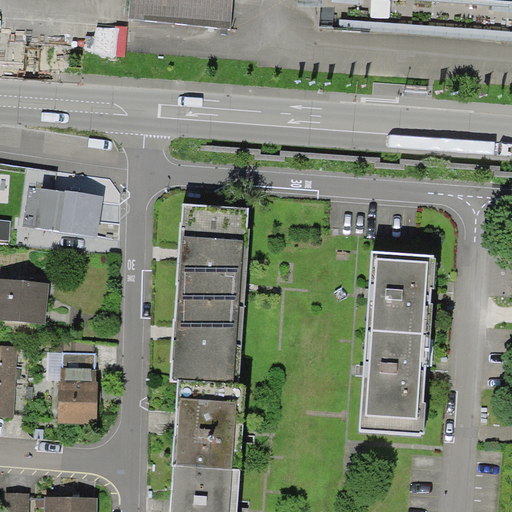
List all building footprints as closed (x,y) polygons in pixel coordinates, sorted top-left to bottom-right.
[(232,0),(130,0),(129,19),(230,27),(232,0)] [(404,84),(373,82),(372,95),(404,97),(404,84)] [(97,237),(103,196),(76,192),(65,190),(65,191),(41,188),(35,228),(97,237)] [(178,252),(176,284),(246,288),(250,228),(248,228),(249,208),(183,204),(181,223),(180,223),(178,252)] [(11,221),(0,219),(0,239),(9,240),(11,221)] [(434,255),(371,250),(366,329),(430,334),(433,304),(431,304),(431,295),(432,287),(434,288),(436,258),(434,258),(434,255)] [(50,283),(0,277),(0,319),(46,324),(47,312),(50,283)] [(241,383),(246,288),(176,284),(174,319),(173,319),(172,330),(170,362),(171,362),(170,382),(177,382),(178,379),(241,383)] [(429,362),(430,334),(366,329),(359,432),(420,436),(421,434),(424,434),(426,402),(424,402),(427,365),(429,366),(429,362)] [(17,346),(0,345),(0,417),(14,418),(16,378),(16,374),(16,369),(17,346)] [(64,353),(63,368),(95,369),(95,353),(64,352),(64,353)] [(63,368),(64,353),(47,353),(47,380),(59,380),(61,381),(61,368),(63,368)] [(63,368),(61,368),(61,381),(59,380),(58,423),(97,424),(98,394),(98,381),(96,381),(96,369),(95,369),(63,368)] [(246,383),(241,383),(178,379),(177,382),(175,420),(172,465),(240,469),(246,383)] [(237,511),(240,469),(172,465),(170,506),(169,511),(237,511)] [(28,511),(29,493),(4,493),(3,511),(28,511)] [(74,497),(45,497),(44,511),(97,511),(97,498),(74,497)]
